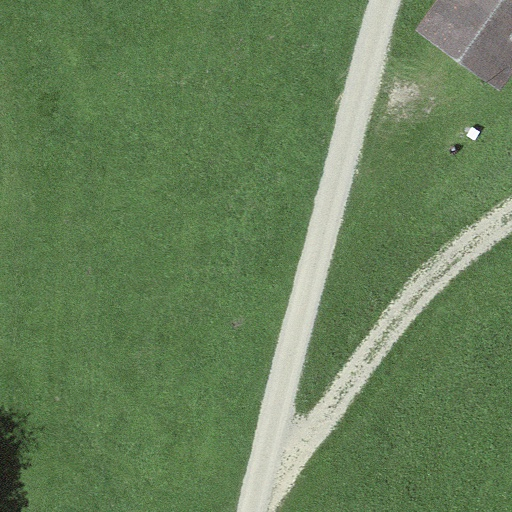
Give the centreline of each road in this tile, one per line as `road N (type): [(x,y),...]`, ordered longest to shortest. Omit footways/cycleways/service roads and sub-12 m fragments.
road 1 (track): [(394,0),(257,511)]
road 2 (track): [(278,440),(333,425),(457,265),(511,231)]
